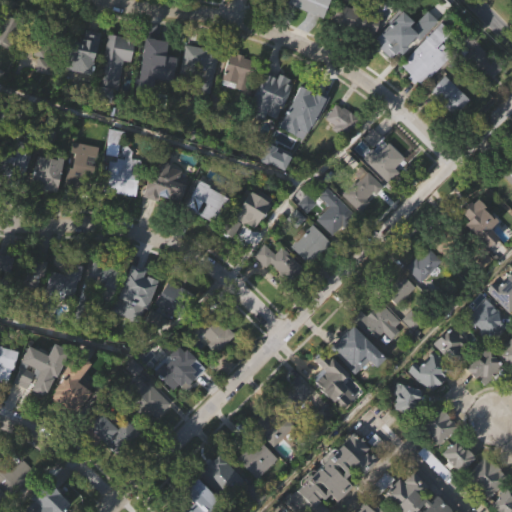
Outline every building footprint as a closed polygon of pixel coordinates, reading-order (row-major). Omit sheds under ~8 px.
[(11,11),(15,13),(16,10),(23,14),(25,9),(34,13),(14,51),(0,44),(0,11),(5,0),(11,0),(16,2),(11,11)] [(315,0),(309,15),(277,2),(277,0),(315,0)] [(352,9),(351,13),(369,18),(366,29),(360,27),(358,36),(325,27),(330,10),(333,11),(335,4),(352,9)] [(282,30),(322,46),(331,23),(291,7),(282,30)] [(418,40),(417,41),(407,32),(425,11),(435,21),(418,40)] [(53,20),(52,25),(60,27),(59,33),(64,34),(62,48),(60,47),(58,56),(45,54),(45,57),(33,55),(34,49),(29,48),(32,31),(40,32),(42,23),(46,24),(47,19),(53,20)] [(391,21),(398,27),(400,26),(407,32),(401,38),(400,37),(398,40),(405,46),(398,53),(395,50),(389,57),(372,41),(391,21)] [(450,53),(420,85),(415,81),(413,82),(406,76),(409,73),(400,64),(437,23),(447,33),(438,42),(450,53)] [(98,33),(95,51),(91,50),(86,75),(59,69),(66,38),(78,40),(78,38),(83,39),(84,30),(98,33)] [(381,43),(335,34),(332,53),(377,61),(381,43)] [(108,37),(132,40),(129,62),(119,60),(119,59),(116,58),(116,57),(103,54),(106,38),(108,37)] [(419,68),(437,49),(427,39),(414,51),(402,39),(374,68),(389,84),(395,78),(400,82),(416,65),(419,68)] [(177,44),(174,74),(168,73),(167,81),(160,81),(161,70),(154,69),(156,59),(142,58),(144,40),(177,44)] [(216,51),(208,92),(197,90),(199,79),(194,78),(195,74),(183,71),(188,45),(216,51)] [(477,46),(499,68),(490,77),(488,75),(480,83),(457,61),(469,49),(471,52),(477,46)] [(420,114),(452,81),(441,70),(450,61),(439,52),(399,94),(420,114)] [(253,61),(242,91),(219,84),(229,54),(253,61)] [(38,58),(60,64),(57,76),(52,75),(51,76),(35,72),(36,66),(35,66),(38,58)] [(69,67),(64,98),(92,102),(99,60),(85,58),(84,69),(69,67)] [(502,96),(464,60),(456,68),(469,79),(463,85),(489,109),(502,96)] [(134,66),(106,62),(98,122),(117,124),(121,88),(131,90),(134,66)] [(172,109),(175,83),(166,82),(167,68),(144,65),(138,113),(153,115),(154,107),(172,109)] [(265,71),(289,80),(285,89),(287,90),(274,119),(263,114),(261,120),(243,112),(262,70),(265,71)] [(211,121),(219,79),(184,73),(179,102),(199,105),(197,119),(211,121)] [(467,99),(451,115),(427,90),(444,75),(467,99)] [(54,87),(45,86),(46,80),(38,79),(35,100),(52,102),(54,87)] [(222,114),(248,118),(253,86),(227,82),(222,114)] [(327,94),(304,141),(295,136),(302,122),(296,119),(288,134),(274,127),(282,112),(291,116),(295,109),(292,107),(304,83),(327,94)] [(292,108),(268,99),(265,110),(259,108),(248,140),(264,145),(265,143),(278,147),(292,108)] [(334,103),(341,108),(342,106),(359,117),(345,138),(321,121),(334,103)] [(429,119),(455,143),(470,127),(444,103),(429,119)] [(280,157),(306,167),(323,124),(296,113),(280,157)] [(119,143),(118,144),(116,156),(103,154),(106,127),(121,130),(119,143)] [(394,173),(386,181),(361,156),(371,147),(361,137),(371,127),(401,157),(391,166),(396,171),(394,173)] [(325,148),(334,152),(331,158),(346,166),(358,143),(334,131),(325,148)] [(28,146),(18,181),(14,180),(11,191),(0,188),(3,180),(0,179),(0,155),(10,158),(13,142),(28,146)] [(96,148),(94,159),(85,157),(84,164),(93,167),(88,185),(79,183),(78,190),(62,186),(66,168),(70,168),(73,154),(68,153),(70,142),(96,148)] [(511,187),(496,170),(511,155),(511,187)] [(137,160),(134,188),(119,187),(118,193),(101,191),(101,188),(99,188),(99,184),(103,185),(106,160),(115,161),(115,157),(137,160)] [(169,161),(168,167),(180,171),(178,176),(187,179),(185,186),(182,186),(178,198),(143,188),(149,168),(153,169),(155,160),(163,161),(164,159),(169,161)] [(58,166),(53,190),(42,187),(42,185),(38,184),(39,181),(28,179),(34,160),(58,166)] [(98,175),(74,170),(65,214),(80,217),(84,198),(93,200),(98,175)] [(366,171),(381,185),(374,192),(372,190),(365,198),(367,200),(358,210),(341,194),(355,179),(357,181),(366,171)] [(377,182),(372,177),(362,186),(388,211),(408,190),(387,171),(377,182)] [(15,183),(4,181),(0,201),(24,205),(29,175),(17,173),(15,183)] [(141,187),(133,186),(135,175),(123,173),(121,188),(109,186),(106,212),(119,214),(118,218),(137,220),(141,187)] [(226,200),(212,226),(180,208),(195,181),(206,187),(205,189),(226,200)] [(56,219),(62,188),(36,183),(31,211),(39,212),(39,216),(56,219)] [(169,190),(156,186),(146,221),(180,231),(188,201),(168,196),(169,190)] [(242,189),(253,195),(255,190),(271,198),(268,204),(269,205),(264,217),(263,216),(261,220),(258,218),(252,229),(239,224),(230,240),(217,233),(242,189)] [(511,213),(511,192),(501,202),(511,213)] [(354,214),(342,227),(340,225),(331,235),(315,219),(336,196),(354,214)] [(475,197),(483,204),(479,208),(484,212),(485,211),(487,213),(489,212),(495,218),(487,227),(496,235),(486,245),(462,222),(466,218),(458,209),(468,199),(470,202),(475,197)] [(343,222),(359,240),(370,230),(368,228),(383,214),(368,198),(343,222)] [(255,258),(271,227),(248,214),(223,260),(232,265),(241,250),(255,258)] [(353,242),(332,220),(324,227),(330,234),(316,247),(331,263),(353,242)] [(308,262),(306,264),(288,246),(310,224),(328,242),(308,262)] [(464,252),(487,276),(497,266),(490,258),(498,250),(475,226),(461,240),(468,248),(464,252)] [(263,243),(273,253),(280,246),(301,268),(287,282),(269,263),(264,267),(251,254),(263,243)] [(427,247),(440,260),(436,264),(438,266),(436,267),(435,266),(420,282),(404,267),(415,255),(417,257),(427,247)] [(289,272),(307,291),(329,270),(311,251),(289,272)] [(8,258),(2,282),(0,281),(0,253),(9,256),(8,258)] [(43,262),(34,288),(10,280),(15,265),(26,269),(30,256),(43,260),(43,262)] [(117,279),(109,301),(97,297),(103,281),(86,275),(92,258),(121,269),(117,279)] [(82,266),(72,299),(63,297),(64,292),(56,289),(53,298),(55,299),(52,311),(40,308),(50,270),(63,274),(67,261),(82,266)] [(155,284),(146,307),(136,303),(130,320),(118,316),(127,293),(118,289),(129,263),(144,269),(140,278),(155,284)] [(506,267),(511,272),(511,306),(508,311),(485,290),(486,289),(485,284),(488,282),(492,282),(506,267)] [(414,287),(396,305),(389,297),(386,299),(381,294),(391,284),(388,281),(399,271),(414,287)] [(266,295),(270,291),(289,310),(303,296),(282,275),(275,282),(264,272),(253,283),(266,295)] [(405,295),(420,310),(442,289),(428,274),(405,295)] [(13,285),(0,281),(0,300),(1,298),(10,300),(13,285)] [(165,281),(177,288),(178,286),(191,293),(178,317),(173,314),(172,316),(164,311),(165,309),(153,303),(165,281)] [(39,316),(44,288),(28,285),(23,313),(39,316)] [(121,298),(95,288),(89,304),(105,310),(99,325),(110,329),(121,298)] [(83,293),(70,290),(66,303),(51,298),(46,318),(73,326),(83,293)] [(91,293),(87,303),(89,304),(88,306),(91,307),(88,314),(84,313),(77,330),(67,325),(83,290),(91,293)] [(145,298),(130,292),(112,340),(140,350),(156,308),(143,303),(145,298)] [(502,323),(506,327),(489,344),(476,332),(479,330),(472,324),(471,326),(464,320),(483,298),(497,311),(494,314),(502,323)] [(493,310),(485,318),(510,341),(511,338),(511,300),(498,315),(493,310)] [(379,301),(397,322),(393,325),(399,332),(390,340),(383,331),(376,337),(371,332),(365,337),(349,320),(360,310),(364,315),(379,301)] [(384,320),(397,333),(415,316),(402,303),(384,320)] [(145,349),(158,356),(165,342),(176,347),(190,320),(167,308),(153,335),(153,334),(145,349)] [(209,315),(222,328),(224,326),(233,335),(213,354),(210,352),(207,355),(201,349),(208,340),(189,321),(202,308),(209,315)] [(350,359),(349,360),(331,343),(346,323),(362,338),(351,350),(355,354),(350,359)] [(452,362),(450,364),(430,343),(449,325),(466,342),(457,351),(460,354),(452,362)] [(466,348),(489,368),(507,348),(485,328),(466,348)] [(366,344),(361,339),(352,348),(379,376),(403,354),(381,330),(366,344)] [(511,368),(497,355),(505,346),(501,343),(511,330),(511,368)] [(210,370),(208,373),(216,381),(234,364),(210,339),(194,353),(210,370)] [(0,345),(15,350),(6,381),(0,379),(0,345)] [(484,347),(501,365),(482,384),(477,379),(478,377),(475,374),(471,378),(461,367),(484,347)] [(189,349),(199,359),(196,363),(197,364),(195,366),(197,368),(192,372),(194,374),(183,386),(182,384),(174,392),(160,377),(170,367),(164,360),(173,351),(179,357),(189,349)] [(337,379),(353,396),(340,409),(325,393),(323,395),(319,390),(320,389),(311,379),(321,369),(312,360),(323,349),(344,372),(337,379)] [(432,350),(451,369),(429,392),(405,369),(412,361),(417,366),(432,350)] [(85,361),(76,375),(90,385),(75,405),(68,414),(53,404),(55,400),(48,395),(52,390),(50,388),(60,374),(58,373),(64,363),(65,364),(73,353),(85,361)] [(355,401),(369,388),(374,394),(383,385),(353,353),(330,374),(355,401)] [(470,372),(450,354),(434,372),(453,390),(470,372)] [(57,375),(45,395),(33,388),(31,391),(14,381),(28,358),(57,375)] [(511,363),(497,379),(511,393),(511,363)] [(152,396),(172,418),(179,412),(183,417),(205,397),(181,370),(152,396)] [(17,378),(0,373),(0,406),(9,409),(17,378)] [(13,410),(46,424),(64,382),(50,376),(47,382),(28,374),(13,410)] [(304,396),(290,410),(276,396),(297,374),(309,386),(301,393),(304,396)] [(466,396),(474,406),(477,404),(485,412),(504,395),(487,377),(466,396)] [(145,386),(148,384),(168,403),(154,417),(151,414),(147,419),(130,403),(137,395),(131,389),(138,380),(145,386)] [(414,390),(406,399),(431,421),(451,399),(431,380),(419,394),(414,390)] [(342,436),(354,424),(340,409),(348,401),(327,381),(317,391),(325,399),(315,409),(342,436)] [(80,405),(90,391),(77,382),(48,424),(75,442),(94,414),(80,405)] [(417,400),(415,408),(412,408),(410,414),(391,409),(394,400),(392,398),(393,392),(396,391),(399,383),(420,389),(417,400)] [(134,404),(143,396),(133,385),(124,393),(134,404)] [(455,425),(437,444),(432,443),(432,439),(424,430),(421,433),(412,424),(433,403),(455,425)] [(275,407),(291,424),(270,446),(249,424),(261,411),(263,413),(271,404),(275,407)] [(169,432),(143,406),(123,424),(146,448),(152,442),(155,445),(169,432)] [(115,420),(118,422),(122,418),(134,429),(136,426),(142,432),(119,457),(83,426),(100,407),(115,420)] [(307,418),(300,407),(284,416),(291,428),(307,418)] [(421,418),(400,411),(391,435),(412,443),(421,418)] [(275,457),(256,479),(233,459),(244,446),(236,439),(245,429),(275,457)] [(351,432),(367,448),(364,451),(374,461),(359,477),(349,467),(340,476),(350,486),(335,502),(325,493),(318,500),(326,508),(322,511),(295,511),(282,499),(336,444),(338,446),(351,432)] [(458,453),(436,433),(418,453),(440,473),(458,453)] [(453,437),(473,455),(459,471),(450,463),(449,464),(439,453),(453,437)] [(138,459),(127,446),(119,453),(111,445),(95,459),(114,480),(138,459)] [(236,487),(222,500),(195,473),(214,453),(242,481),(236,487)] [(505,477),(485,497),(482,494),(484,493),(472,482),(467,487),(460,479),(483,455),(505,477)] [(302,511),(301,511),(349,511),(343,506),(351,497),(361,506),(378,488),(367,478),(370,475),(352,458),(302,511)] [(32,470),(21,479),(13,478),(4,479),(0,484),(0,461),(9,470),(20,459),(32,470)] [(475,485),(455,466),(441,482),(461,500),(475,485)] [(277,485),(259,468),(239,489),(257,507),(277,485)] [(410,470),(425,487),(418,494),(426,502),(434,494),(449,510),(447,511),(397,511),(380,493),(396,478),(399,481),(404,477),(401,475),(405,471),(407,473),(410,470)] [(185,511),(195,502),(183,489),(193,480),(223,511),(185,511)] [(27,511),(34,504),(29,499),(44,482),(65,501),(54,511),(27,511)] [(198,501),(208,511),(233,511),(240,505),(218,482),(198,501)] [(505,501),(485,483),(466,504),(474,511),(498,511),(497,511),(505,501)] [(501,488),(511,495),(511,493),(511,511),(496,511),(488,506),(501,488)] [(0,511),(28,511),(28,494),(0,494),(0,511)] [(367,508),(368,509),(372,505),(379,511),(353,511),(362,503),(367,508)]
